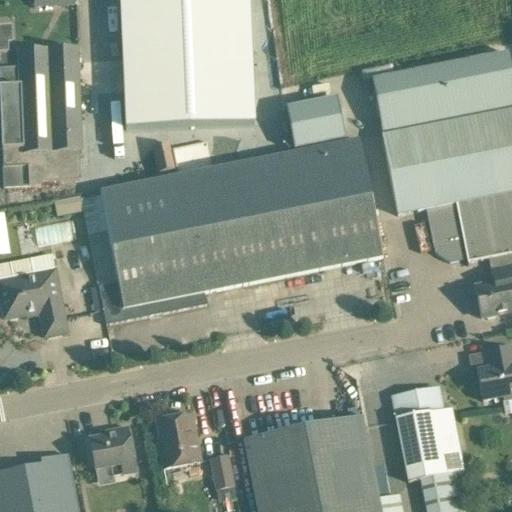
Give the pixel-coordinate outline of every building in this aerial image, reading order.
[(73,0),(53,0),(54,8),(74,7),(73,0)] [(248,0),(119,0),(125,132),(254,127),(248,0)] [(0,62),(7,63),(7,55),(6,46),(11,46),(10,31),(0,31),(0,62)] [(7,63),(0,62),(0,106),(4,190),(45,188),(45,183),(79,182),(78,155),(82,155),(77,51),(7,55),(7,63)] [(511,67),(509,54),(371,82),(398,218),(426,212),(434,256),(450,266),(467,262),(468,268),(469,268),(469,265),(511,256),(511,67)] [(337,99),(285,110),(294,153),(345,142),(337,99)] [(359,142),(230,168),(253,286),(383,260),(359,142)] [(153,149),(159,175),(174,172),(168,146),(153,149)] [(253,286),(230,168),(100,194),(101,197),(81,201),(98,288),(106,328),(207,308),(204,296),(253,286)] [(67,336),(51,257),(0,267),(0,297),(5,321),(40,315),(45,340),(67,336)] [(493,286),(475,290),(481,320),(511,313),(511,269),(491,273),(493,286)] [(511,349),(483,355),(486,371),(476,373),(482,403),(502,400),(503,403),(511,401),(511,349)] [(456,475),(464,474),(451,410),(443,412),(440,396),(432,391),(398,397),(393,405),(395,419),(408,485),(420,482),(456,475)] [(157,424),(162,451),(159,452),(163,472),(201,465),(195,437),(191,418),(157,424)] [(362,419),(303,431),(318,511),(399,511),(397,498),(378,502),(362,419)] [(121,468),(123,477),(137,475),(128,430),(112,433),(112,438),(89,442),(95,473),(121,468)] [(318,511),(303,431),(244,442),(257,511),(318,511)] [(41,468),(0,475),(0,511),(78,511),(68,458),(41,463),(41,468)] [(214,493),(234,490),(229,462),(209,466),(214,493)] [(420,482),(425,511),(463,511),(456,475),(420,482)]
